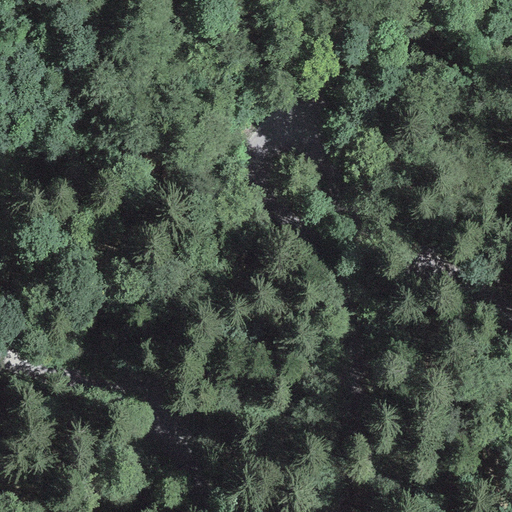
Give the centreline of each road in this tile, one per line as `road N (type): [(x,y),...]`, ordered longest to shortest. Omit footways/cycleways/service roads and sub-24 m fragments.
road 1 (track): [(511,326),(379,237),(305,135),(276,130),(262,142),(259,183),(322,260),(352,346),(336,511)]
road 2 (track): [(205,511),(176,448),(144,406),(0,356)]
